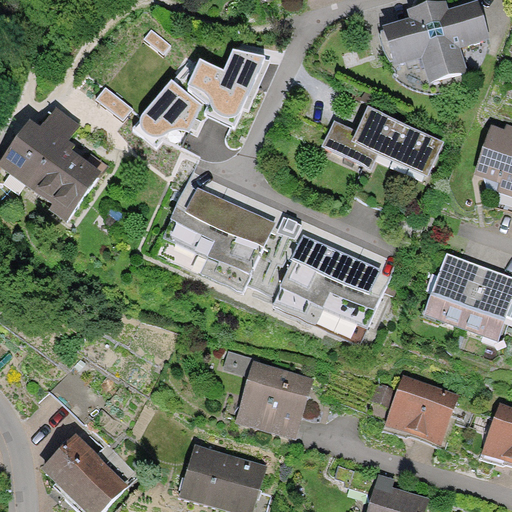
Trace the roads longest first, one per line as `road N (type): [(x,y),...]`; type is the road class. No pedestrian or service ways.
road 1 (track): [(308,18),(269,28),(221,25),(183,6),(128,9),(43,104),(33,103),(30,76),(69,0)]
road 2 (residential): [(388,252),(234,184),(308,18),(373,0)]
road 3 (residential): [(327,443),(511,498)]
